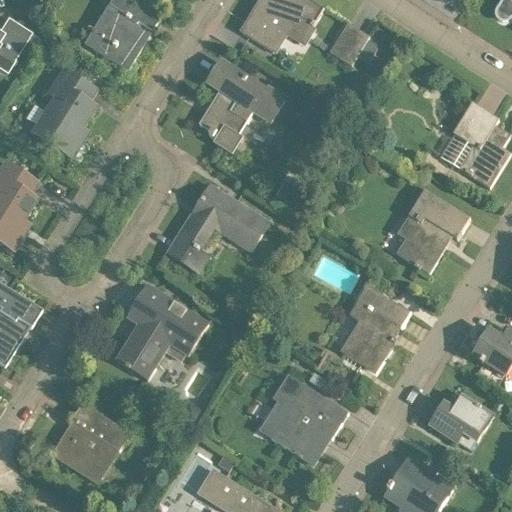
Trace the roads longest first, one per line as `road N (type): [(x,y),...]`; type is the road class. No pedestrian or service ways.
road 1 (residential): [(333,511),(511,224)]
road 2 (residential): [(79,332),(162,193),(156,167),(128,140)]
road 3 (residential): [(79,332),(53,305),(47,270),(128,140)]
road 4 (residential): [(128,140),(217,0)]
road 5 (residential): [(511,87),(379,0)]
road 6 (residential): [(0,456),(79,332)]
